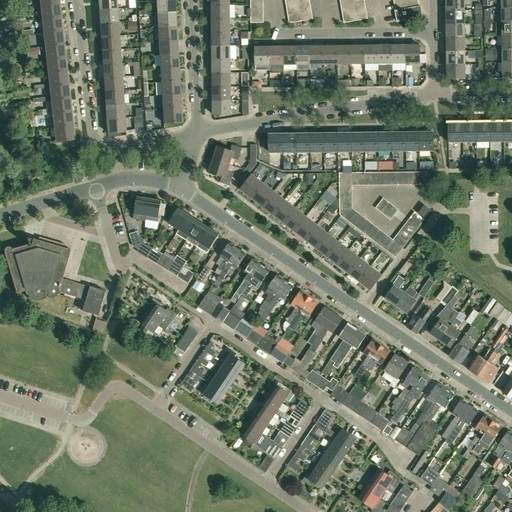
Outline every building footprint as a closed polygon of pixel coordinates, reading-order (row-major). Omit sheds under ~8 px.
[(98,0),(99,10),(117,9),(116,0),(98,0)] [(157,14),(175,13),(174,0),(167,0),(156,1),(157,14)] [(405,0),(403,0),(395,2),(396,11),(404,9),(407,9),(406,3),(405,0)] [(446,0),(446,10),(464,10),(464,0),(446,0)] [(42,19),(60,17),(59,4),(41,6),(42,19)] [(212,19),(230,19),(230,5),(212,5),(212,19)] [(404,12),(403,13),(404,15),(405,15),(406,20),(423,17),(421,7),(419,7),(407,9),(404,9),(404,12)] [(502,22),(511,21),(511,7),(502,8),(502,22)] [(100,24),(118,22),(117,9),(99,10),(100,24)] [(397,22),(406,20),(405,15),(404,15),(403,13),(404,12),(404,9),(396,11),(395,11),(397,22)] [(446,24),(465,23),(464,10),(446,10),(446,24)] [(158,28),(176,27),(175,13),(157,14),(158,28)] [(44,33),(62,31),(60,17),(42,19),(44,33)] [(212,33),(230,32),(230,19),(212,19),(212,33)] [(502,35),(511,35),(511,21),(502,22),(502,35)] [(101,37),(119,36),(118,22),(100,24),(101,37)] [(135,32),(137,32),(136,24),(136,22),(128,22),(127,22),(127,32),(135,32)] [(447,38),(465,37),(465,23),(446,24),(447,38)] [(159,41),(177,40),(176,27),(158,28),(159,41)] [(45,47),(64,44),(62,31),(44,33),(45,47)] [(212,46),(231,46),(230,32),(212,33),(212,46)] [(503,49),(511,48),(511,35),(502,35),(503,49)] [(102,51),(120,50),(119,36),(101,37),(102,51)] [(447,51),(465,51),(465,37),(447,38),(447,51)] [(159,55),(178,54),(177,40),(159,41),(159,55)] [(47,60),(65,58),(64,44),(45,47),(47,60)] [(365,64),(379,64),(379,45),(365,46),(365,64)] [(379,64),(392,64),(392,45),(379,45),(379,64)] [(392,64),(406,64),(406,45),(392,45),(392,64)] [(406,45),(406,64),(420,63),(420,45),(406,45)] [(212,60),(231,59),(231,46),(212,46),(212,60)] [(270,65),(283,65),(283,46),(270,47),(270,65)] [(283,65),(297,65),(297,46),(283,46),(283,65)] [(311,70),(311,65),(310,46),(297,46),(297,65),(297,70),(311,70)] [(311,65),(324,64),(324,46),(310,46),(311,65)] [(324,64),(338,64),(338,46),(324,46),(324,64)] [(338,64),(352,64),(351,46),(338,46),(338,64)] [(352,64),(365,64),(365,46),(351,46),(352,64)] [(270,70),(270,65),(270,47),(256,47),(256,70),(270,70)] [(503,62),(511,62),(511,48),(503,49),(503,62)] [(494,60),(494,49),(489,49),(486,49),(486,60),(489,60),(494,60)] [(103,64),(121,63),(120,50),(102,51),(103,64)] [(447,65),(465,64),(465,51),(447,51),(447,65)] [(160,69),(178,67),(178,54),(159,55),(160,69)] [(48,74),(67,71),(65,58),(47,60),(48,74)] [(212,73),(231,73),(231,59),(212,60),(212,73)] [(511,62),(503,62),(503,76),(511,76),(511,62)] [(104,78),(122,77),(121,63),(103,64),(104,78)] [(465,64),(447,65),(447,79),(465,78),(465,64)] [(161,82),(179,81),(178,67),(160,69),(161,82)] [(50,87),(68,85),(67,71),(48,74),(50,87)] [(213,87),(231,87),(231,73),(212,73),(213,87)] [(105,91),(123,90),(122,77),(104,78),(105,91)] [(338,86),(338,79),(329,79),(325,79),(325,85),(325,87),(337,87),(338,87),(338,86)] [(162,96),(180,95),(179,81),(161,82),(162,96)] [(51,101),(70,99),(68,85),(50,87),(51,101)] [(213,101),(231,100),(231,87),(213,87),(213,101)] [(105,105),(124,104),(123,90),(105,91),(105,105)] [(163,109),(181,108),(180,95),(162,96),(163,109)] [(53,114),(71,112),(70,99),(51,101),(53,114)] [(231,100),(213,101),(213,115),(231,114),(231,100)] [(106,119),(125,117),(124,104),(105,105),(106,119)] [(181,108),(163,109),(163,123),(182,122),(181,108)] [(54,128),(73,126),(71,112),(53,114),(54,128)] [(125,117),(106,119),(107,133),(126,131),(125,117)] [(134,118),(135,130),(143,129),(142,117),(134,118)] [(463,142),(477,142),(476,123),(463,124),(463,142)] [(477,142),(490,142),(490,123),(476,123),(477,142)] [(490,142),(504,141),(504,123),(490,123),(490,142)] [(449,142),(463,142),(463,124),(449,124),(449,142)] [(73,126),(54,128),(56,142),(74,139),(73,126)] [(406,151),(420,151),(420,132),(406,133),(406,151)] [(420,132),(420,151),(434,151),(433,132),(420,132)] [(324,152),(338,152),(338,133),(324,134),(324,152)] [(338,152),(352,151),(351,133),(338,133),(338,152)] [(352,151),(365,151),(365,133),(351,133),(352,151)] [(365,151),(379,151),(379,133),(365,133),(365,151)] [(379,151),(393,151),(392,133),(379,133),(379,151)] [(393,151),(406,151),(406,133),(392,133),(393,151)] [(270,152),(283,152),(283,134),(270,134),(270,152)] [(283,152),(297,152),(297,134),(283,134),(283,152)] [(297,152),(311,152),(310,134),(297,134),(297,152)] [(311,152),(324,152),(324,134),(310,134),(311,152)] [(214,160),(229,165),(231,157),(238,159),(242,148),(232,145),(230,151),(218,147),(214,160)] [(227,171),(229,165),(214,160),(210,173),(222,177),(220,182),(230,185),(234,173),(227,171)] [(262,172),(265,169),(260,165),(257,168),(256,170),(261,174),(262,172)] [(245,170),(236,181),(241,185),(250,173),(245,170)] [(357,173),(339,173),(351,185),(357,185),(357,173)] [(351,185),(339,173),(339,191),(351,191),(351,185)] [(252,198),(263,183),(252,175),(240,189),(252,198)] [(262,206),(274,192),(263,183),(252,198),(262,206)] [(273,215),(284,200),(274,192),(262,206),(273,215)] [(145,221),(149,198),(137,196),(133,219),(145,221)] [(158,221),(159,218),(159,215),(161,203),(162,200),(149,198),(145,221),(146,221),(146,219),(158,221)] [(333,202),(327,209),(333,213),(339,205),(339,202),(339,200),(337,198),(333,202)] [(383,199),(376,208),(381,212),(388,202),(383,199)] [(284,223),(295,208),(284,200),(273,215),(284,223)] [(352,202),(339,202),(339,205),(339,214),(352,208),(352,202)] [(388,202),(381,212),(386,216),(393,206),(388,202)] [(425,218),(431,211),(424,205),(419,213),(425,218)] [(393,206),(386,216),(391,220),(398,210),(393,206)] [(179,230),(188,215),(178,208),(168,223),(179,230)] [(295,231),(306,217),(295,208),(284,223),(295,231)] [(352,208),(339,214),(349,221),(356,212),(352,208)] [(356,212),(349,221),(353,225),(361,215),(356,212)] [(415,212),(411,217),(420,225),(424,220),(415,212)] [(187,240),(199,221),(188,215),(179,230),(176,234),(187,240)] [(361,215),(353,225),(358,228),(365,219),(361,215)] [(305,240),(317,225),(306,217),(295,231),(305,240)] [(411,217),(407,222),(417,229),(420,225),(411,217)] [(365,219),(358,228),(362,232),(370,222),(365,219)] [(197,247),(209,227),(199,221),(187,240),(197,247)] [(370,222),(362,232),(367,235),(374,226),(370,222)] [(407,222),(404,226),(413,234),(417,229),(407,222)] [(316,248),(328,234),(317,225),(305,240),(316,248)] [(374,226),(367,235),(372,239),(379,229),(374,226)] [(404,226),(400,231),(410,238),(413,234),(404,226)] [(207,253),(210,249),(220,234),(209,227),(197,247),(207,253)] [(379,229),(372,239),(376,242),(384,233),(379,229)] [(400,231),(396,235),(406,243),(410,238),(400,231)] [(384,233),(376,242),(381,246),(388,236),(384,233)] [(327,256),(338,242),(328,234),(316,248),(327,256)] [(396,235),(393,240),(403,248),(406,243),(396,235)] [(143,243),(142,243),(145,239),(139,236),(131,238),(133,246),(139,249),(143,243)] [(388,236),(381,246),(385,249),(389,245),(393,240),(388,236)] [(62,279),(70,249),(64,248),(65,245),(39,237),(38,241),(33,239),(32,238),(27,238),(26,239),(28,244),(11,249),(11,248),(10,248),(10,247),(9,247),(8,247),(7,247),(6,247),(5,247),(5,248),(4,248),(4,249),(4,250),(4,251),(16,293),(24,291),(25,293),(25,294),(26,294),(26,295),(27,295),(28,295),(28,296),(27,297),(28,298),(29,298),(31,299),(33,300),(35,300),(37,300),(38,300),(40,299),(42,299),(43,298),(45,298),(46,296),(47,295),(48,296),(49,296),(49,297),(50,297),(51,297),(52,297),(53,297),(54,297),(55,297),(56,296),(57,295),(57,294),(58,294),(59,294),(60,293),(85,300),(83,311),(97,315),(92,330),(103,334),(107,323),(96,319),(104,291),(62,279)] [(393,240),(389,245),(399,252),(403,248),(393,240)] [(338,265),(349,250),(338,242),(327,256),(338,265)] [(148,244),(147,246),(143,243),(139,249),(137,251),(147,257),(153,248),(154,248),(148,244)] [(220,275),(238,249),(235,247),(235,245),(232,243),(230,243),(229,243),(220,256),(224,259),(215,272),(220,275)] [(389,245),(385,249),(395,257),(399,252),(389,245)] [(157,264),(164,254),(154,248),(153,248),(147,257),(157,264)] [(219,286),(221,282),(233,265),(237,267),(246,254),(245,253),(245,252),(242,250),(240,250),(238,249),(220,275),(215,283),(219,286)] [(349,273),(360,259),(349,250),(338,265),(349,273)] [(168,271),(174,261),(164,254),(157,264),(168,271)] [(242,294),(261,265),(259,263),(259,261),(256,259),(254,260),(253,259),(244,272),(248,275),(237,291),(242,294)] [(359,281),(371,267),(360,259),(349,273),(359,281)] [(178,277),(184,267),(174,261),(168,271),(178,277)] [(399,272),(405,276),(412,266),(407,262),(399,272)] [(261,265),(242,294),(246,297),(254,286),(258,289),(261,284),(270,270),(269,270),(269,268),(266,266),(264,266),(261,265)] [(211,269),(206,266),(196,280),(202,283),(211,269)] [(184,267),(178,277),(188,284),(194,274),(184,267)] [(371,267),(359,281),(370,290),(381,275),(371,267)] [(265,311),(285,281),(283,279),(283,277),(280,275),(278,276),(277,275),(265,293),(269,295),(261,308),(265,311)] [(405,294),(405,293),(399,289),(405,280),(399,276),(392,285),(394,286),(385,298),(397,306),(405,294)] [(397,306),(408,313),(416,301),(415,300),(419,295),(424,298),(434,283),(429,279),(418,294),(417,293),(409,287),(405,293),(405,294),(397,306)] [(265,321),(274,307),(281,297),(285,300),(294,286),(293,286),(293,284),(289,282),(288,282),(285,281),(265,311),(261,316),(260,318),(265,321)] [(442,301),(441,302),(447,306),(448,304),(455,296),(459,291),(454,287),(453,287),(442,301)] [(211,315),(218,304),(221,299),(210,291),(199,307),(211,315)] [(294,319),(309,297),(305,294),(305,292),(303,291),(301,292),(300,291),(292,304),(296,307),(290,316),(294,319)] [(482,309),(486,311),(494,299),(491,296),(482,309)] [(294,319),(299,322),(305,313),(310,316),(318,303),(317,302),(318,301),(315,299),(313,300),(309,297),(294,319)] [(166,311),(160,307),(162,304),(154,299),(149,305),(151,307),(147,312),(169,327),(177,315),(167,308),(166,311)] [(497,318),(505,308),(499,303),(492,314),(497,318)] [(223,323),(229,313),(230,312),(218,304),(211,315),(223,323)] [(434,328),(431,333),(441,340),(449,328),(455,320),(456,318),(460,313),(452,307),(448,304),(447,306),(437,317),(440,320),(434,328)] [(323,328),(333,313),(330,312),(331,311),(327,307),(326,308),(325,308),(316,321),(313,325),(317,328),(313,333),(314,333),(307,342),(312,345),(318,336),(323,328)] [(511,313),(505,308),(497,318),(511,328),(511,326),(511,313)] [(467,321),(471,324),(479,313),(474,309),(467,321)] [(415,315),(407,327),(417,334),(426,322),(431,313),(426,310),(420,318),(415,315)] [(166,331),(169,327),(147,312),(140,323),(155,333),(159,326),(166,331)] [(229,313),(223,323),(231,328),(234,331),(241,321),(229,313)] [(323,328),(318,336),(322,340),(329,330),(333,332),(342,319),(341,318),(341,317),(337,314),(336,315),(333,313),(323,328)] [(449,328),(441,340),(451,347),(460,333),(456,331),(459,328),(462,322),(456,318),(455,320),(449,328)] [(246,339),(253,329),(254,327),(242,319),(241,321),(234,331),(246,339)] [(292,333),(299,322),(294,319),(291,324),(292,325),(288,330),(292,333)] [(333,365),(357,329),(349,324),(340,337),(344,340),(330,359),(331,360),(322,373),(326,376),(333,365)] [(192,342),(199,333),(189,326),(183,336),(188,339),(192,342)] [(476,331),(471,327),(466,334),(472,338),(476,331)] [(499,343),(508,329),(505,327),(496,340),(499,343)] [(258,347),(264,337),(253,329),(246,339),(258,347)] [(357,329),(333,365),(338,368),(353,346),(357,349),(366,335),(357,329)] [(270,355),(272,351),(281,339),(282,337),(279,335),(276,341),(266,334),(264,337),(258,347),(270,355)] [(450,357),(459,362),(467,351),(472,343),(467,340),(469,338),(465,335),(458,345),(450,357)] [(188,339),(183,336),(176,346),(185,353),(192,342),(188,339)] [(166,344),(167,342),(162,339),(160,338),(159,339),(157,343),(162,346),(164,347),(166,344)] [(272,351),(278,355),(286,342),(281,339),(272,351)] [(366,368),(381,345),(377,343),(377,341),(375,339),(373,340),(372,339),(364,352),(368,356),(355,375),(359,378),(366,368)] [(208,353),(208,354),(213,357),(216,352),(211,348),(215,343),(210,340),(204,351),(208,353)] [(478,375),(489,382),(498,368),(492,364),(504,345),(501,343),(494,352),(478,375)] [(381,345),(366,368),(371,371),(377,361),(382,364),(390,352),(389,351),(389,349),(387,348),(385,348),(381,345)] [(245,363),(235,357),(237,354),(227,348),(225,350),(227,359),(226,361),(221,357),(218,360),(221,362),(238,374),(245,363)] [(307,379),(311,373),(306,370),(317,354),(309,349),(301,362),(295,371),(307,379)] [(478,375),(494,352),(490,349),(484,359),(477,354),(468,368),(478,375)] [(205,358),(208,354),(208,353),(204,351),(197,360),(201,363),(201,364),(206,367),(210,362),(205,358)] [(382,377),(391,383),(390,385),(394,388),(400,380),(398,378),(408,363),(395,355),(384,371),(385,372),(382,377)] [(295,371),(301,362),(295,358),(289,367),(295,371)] [(198,368),(201,364),(201,363),(197,360),(190,370),(195,373),(194,374),(199,377),(203,372),(198,368)] [(232,384),(238,374),(221,362),(214,372),(217,374),(232,384)] [(396,411),(422,373),(419,371),(419,370),(416,367),(414,368),(413,367),(402,385),(406,388),(399,398),(397,397),(392,403),(395,404),(392,408),(396,411)] [(191,378),(194,374),(195,373),(190,370),(183,380),(193,387),(196,382),(191,378)] [(318,387),(324,378),(312,370),(311,373),(307,379),(306,379),(318,387)] [(422,373),(396,411),(402,415),(419,391),(422,392),(431,379),(430,378),(430,377),(426,374),(425,375),(422,373)] [(225,394),(232,384),(217,374),(213,380),(209,378),(207,382),(210,384),(225,394)] [(511,398),(511,376),(502,392),(511,398)] [(324,391),(327,387),(333,391),(339,382),(333,378),(330,382),(324,378),(318,387),(324,391)] [(289,401),(295,393),(279,382),(277,385),(275,383),(268,394),(283,404),(285,399),(289,401)] [(421,426),(446,389),(443,387),(443,386),(440,383),(438,384),(437,383),(428,397),(432,400),(417,423),(421,426)] [(218,404),(225,394),(210,384),(203,394),(218,404)] [(354,412),(361,402),(366,394),(356,387),(351,395),(349,394),(342,404),(354,412)] [(428,425),(435,415),(441,406),(445,408),(454,395),(453,394),(453,393),(450,390),(448,391),(446,389),(421,426),(416,434),(415,436),(407,447),(419,456),(436,431),(428,425)] [(342,404),(349,394),(343,390),(337,400),(342,404)] [(289,408),(283,404),(268,394),(261,403),(276,413),(279,409),(285,413),(289,408)] [(447,440),(470,405),(467,404),(467,402),(464,400),(462,400),(461,400),(452,413),(456,416),(442,437),(447,440)] [(294,411),(303,417),(310,407),(301,401),(294,411)] [(373,410),(369,407),(361,402),(354,412),(367,420),(372,412),(373,410)] [(269,424),(276,413),(261,403),(254,414),(269,424)] [(472,407),(470,405),(447,440),(445,442),(452,446),(467,423),(469,424),(478,411),(477,410),(477,409),(474,406),(472,407)] [(296,427),(303,417),(294,411),(290,417),(295,420),(292,424),(296,427)] [(263,434),(269,424),(254,414),(248,424),(263,434)] [(324,432),(328,426),(331,422),(321,415),(315,425),(324,432)] [(377,415),(371,423),(377,427),(383,419),(377,415)] [(472,453),(475,448),(493,421),(489,418),(489,417),(486,415),(485,416),(484,415),(475,428),(480,431),(467,450),(472,453)] [(479,451),(482,446),(489,437),(493,440),(502,427),(501,426),(501,425),(499,423),(497,424),(493,421),(475,448),(479,451)] [(286,422),(280,431),(290,437),(296,427),(292,424),(291,425),(286,422)] [(283,447),(274,441),(263,434),(248,424),(245,427),(244,427),(240,432),(241,433),(241,434),(256,444),(276,457),(283,447)] [(324,432),(315,425),(308,435),(318,441),(320,437),(315,434),(319,429),(324,432)] [(338,435),(332,431),(328,426),(324,432),(335,439),(350,449),(357,439),(342,429),(338,435)] [(394,429),(389,426),(385,432),(390,436),(394,429)] [(407,447),(415,436),(416,434),(404,426),(395,439),(407,447)] [(283,447),(290,437),(280,431),(274,441),(283,447)] [(496,468),(508,450),(511,443),(511,432),(511,431),(509,432),(508,431),(499,444),(502,447),(496,456),(491,465),(496,468)] [(317,442),(318,441),(308,435),(301,445),(306,448),(306,449),(310,452),(314,447),(309,444),(312,439),(317,442)] [(343,459),(350,449),(335,439),(328,449),(343,459)] [(511,443),(508,450),(496,468),(501,471),(506,463),(511,453),(511,443)] [(302,453),(306,449),(306,448),(301,445),(288,465),(297,472),(301,467),(296,463),(299,458),(304,462),(307,457),(302,453)] [(336,469),(343,459),(328,449),(324,455),(319,452),(317,455),(322,459),(336,469)] [(416,474),(425,460),(429,453),(425,450),(411,471),(416,474)] [(329,479),(336,469),(322,459),(315,469),(329,479)] [(488,465),(483,461),(475,473),(480,477),(488,465)] [(432,486),(438,478),(441,474),(429,466),(420,478),(432,486)] [(379,468),(372,478),(387,489),(390,483),(396,487),(402,478),(390,470),(388,474),(379,468)] [(323,489),(329,479),(315,469),(311,474),(308,472),(303,480),(311,486),(313,483),(323,489)] [(485,481),(476,475),(464,491),(474,498),(485,481)] [(500,490),(504,484),(506,480),(501,476),(494,486),(500,490)] [(380,498),(387,489),(372,478),(365,488),(380,498)] [(441,498),(446,492),(450,486),(438,478),(432,486),(430,490),(441,498)] [(511,491),(507,487),(504,484),(500,490),(500,491),(506,496),(511,491)] [(413,492),(404,486),(397,495),(406,502),(413,492)] [(380,499),(380,498),(365,488),(358,499),(371,508),(371,509),(371,511),(382,511),(383,511),(382,507),(382,506),(385,502),(380,499)] [(506,496),(500,491),(499,490),(496,495),(503,501),(506,496)] [(438,503),(439,503),(448,511),(457,500),(446,492),(441,498),(438,503)] [(400,511),(406,502),(397,495),(391,505),(400,511)] [(448,511),(439,503),(431,511),(448,511)] [(485,511),(486,511),(492,511),(497,507),(493,503),(485,511)]
